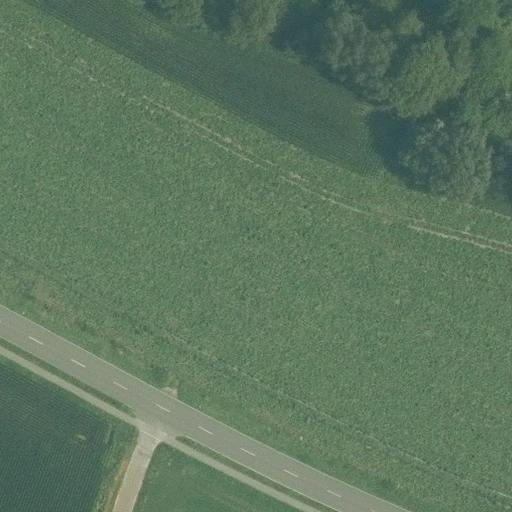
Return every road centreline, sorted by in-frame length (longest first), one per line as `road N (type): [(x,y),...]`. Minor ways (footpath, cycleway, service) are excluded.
road 1 (tertiary): [(158,408),(373,511)]
road 2 (tertiary): [(0,322),(158,408)]
